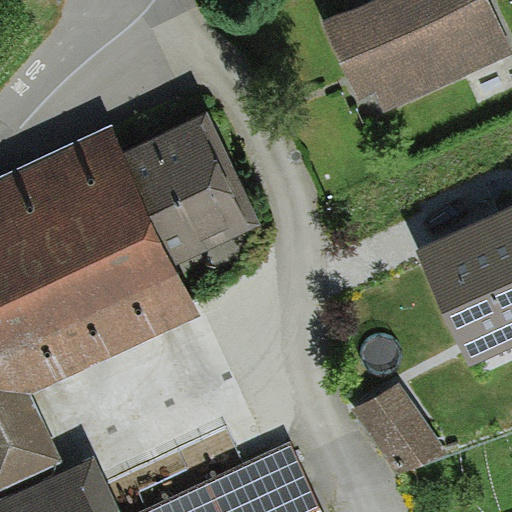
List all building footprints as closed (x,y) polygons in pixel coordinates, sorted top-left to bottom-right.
[(358,0),(324,15),(361,95),(381,86),(388,101),(511,46),(511,37),(495,0),(358,0)] [(260,221),(208,109),(125,148),(117,126),(0,176),(0,482),(66,451),(35,392),(198,314),(173,264),(260,221)] [(511,189),(418,234),(474,351),(511,333),(511,189)] [(404,378),(361,405),(403,472),(446,446),(404,378)] [(329,511),(294,437),(134,511),(329,511)] [(122,511),(94,450),(0,493),(0,511),(122,511)]
